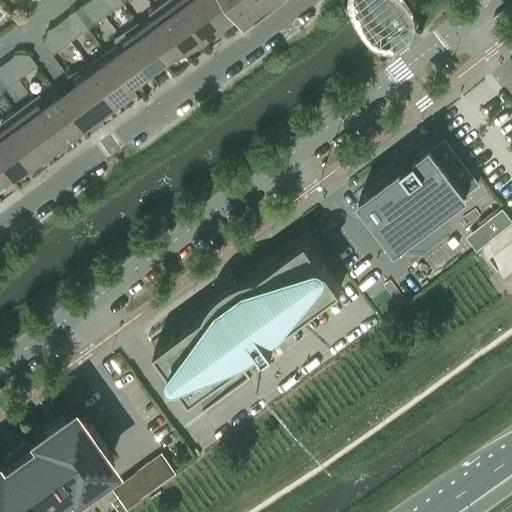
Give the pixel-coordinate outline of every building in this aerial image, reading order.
[(174,0),(163,0),(153,7),(183,47),(200,35),(174,0)] [(201,0),(174,0),(200,35),(217,22),(201,0)] [(201,0),(217,22),(234,10),(226,0),(201,0)] [(226,0),(234,10),(238,15),(258,0),(226,0)] [(80,4),(68,13),(74,22),(86,13),(80,4)] [(151,17),(139,25),(161,55),(177,43),(181,48),(183,47),(153,7),(147,12),(151,17)] [(86,13),(74,22),(81,31),(93,22),(86,13)] [(125,28),(118,33),(148,73),(149,72),(145,67),(161,55),(139,25),(128,33),(125,28)] [(51,53),(61,46),(48,28),(47,29),(43,43),(51,53)] [(116,43),(105,51),(130,86),(148,73),(118,33),(112,38),(116,43)] [(105,51),(87,64),(113,99),(130,86),(105,51)] [(29,54),(28,54),(14,53),(13,54),(26,71),(36,64),(29,54)] [(90,115),(113,99),(87,64),(81,68),(85,73),(72,83),(83,97),(69,108),(80,123),(90,115)] [(38,92),(31,97),(61,137),(80,123),(69,108),(83,97),(72,83),(68,86),(58,93),(54,88),(42,97),(38,92)] [(43,150),(61,137),(31,97),(14,110),(43,150)] [(14,110),(0,119),(0,127),(26,162),(43,150),(14,110)] [(0,127),(0,163),(8,175),(26,162),(0,127)] [(401,163),(360,195),(382,224),(392,237),(396,243),(467,189),(467,188),(478,179),(445,135),(433,144),(431,141),(416,152),(415,152),(402,163),(401,163)] [(0,181),(8,175),(0,163),(0,181)] [(502,207),(477,227),(486,239),(511,219),(502,207)] [(341,284),(326,264),(327,263),(327,262),(326,260),(324,257),(323,256),(321,256),(320,256),(305,235),(257,271),(252,272),(248,273),(243,274),(239,276),(235,278),(231,280),(227,283),(223,285),(219,288),(216,292),(213,295),(210,299),(207,303),(205,307),(203,311),(154,346),(169,366),(169,368),(169,369),(169,370),(172,374),(173,374),(174,375),(175,375),(191,395),(250,351),(247,347),(250,346),(254,344),(257,343),(260,341),(264,348),(274,341),(269,334),(272,332),(274,330),(276,327),(278,324),(281,328),(341,284)] [(511,249),(500,258),(511,275),(511,249)] [(0,466),(0,511),(31,511),(29,509),(69,481),(73,486),(78,483),(79,484),(81,482),(80,481),(102,465),(103,467),(105,465),(104,464),(109,460),(105,455),(111,450),(107,445),(108,445),(107,442),(106,443),(86,415),(87,415),(85,413),(84,413),(81,408),(75,412),(71,407),(66,410),(65,409),(63,411),(64,412),(42,427),(41,426),(39,428),(39,429),(34,433),(39,438),(0,466)]
